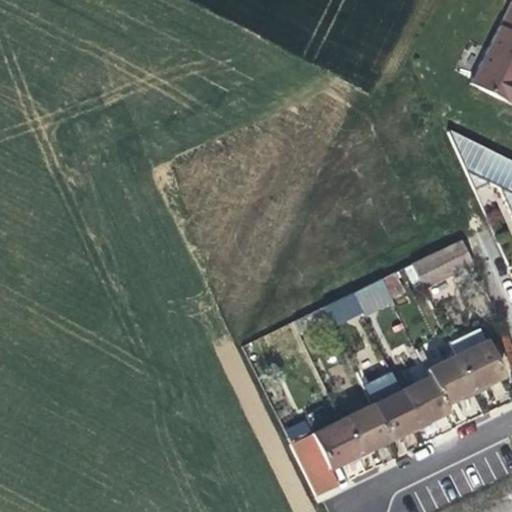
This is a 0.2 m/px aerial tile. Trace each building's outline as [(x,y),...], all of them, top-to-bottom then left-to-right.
[(511,0),(468,84),(511,106),(511,0)] [(470,264),(459,241),(408,265),(419,288),(470,264)] [(401,292),(391,273),(379,279),(388,298),(401,292)] [(388,298),(379,279),(349,293),(358,312),(361,316),(390,302),(388,298)] [(358,312),(349,293),(321,307),(329,325),(358,312)] [(329,325),(321,307),(291,322),(297,333),(322,321),(325,328),(329,325)] [(500,376),(476,328),(446,342),(453,355),(470,391),(472,394),(483,389),(482,385),(488,382),(500,376)] [(470,391),(453,355),(424,369),(441,405),(458,396),(470,391)] [(432,417),(444,411),(441,405),(424,369),(420,362),(401,372),(407,385),(397,390),(415,426),(432,417)] [(397,390),(388,371),(359,386),(368,405),(385,440),(402,432),(415,426),(397,390)] [(385,440),(368,405),(338,419),(356,455),(375,446),(385,440)] [(328,469),(345,460),(347,464),(350,463),(357,459),(356,455),(338,419),(288,444),(314,497),(336,486),(328,469)]
